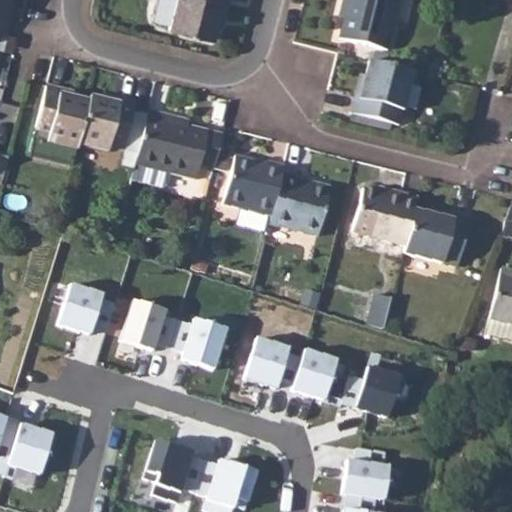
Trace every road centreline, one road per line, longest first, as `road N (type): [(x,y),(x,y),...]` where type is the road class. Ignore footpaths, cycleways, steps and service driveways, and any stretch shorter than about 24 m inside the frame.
road 1 (residential): [(243,70),(313,144),(484,186),(502,103)]
road 2 (residential): [(291,511),(291,435),(112,386)]
road 3 (residential): [(72,0),(75,30),(93,47),(217,77),(243,70)]
road 4 (residential): [(112,386),(76,511)]
